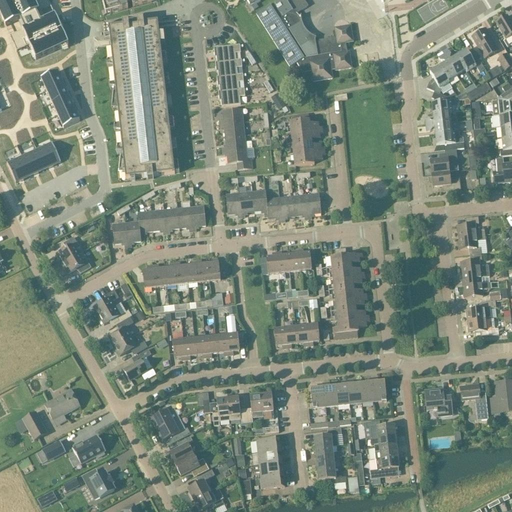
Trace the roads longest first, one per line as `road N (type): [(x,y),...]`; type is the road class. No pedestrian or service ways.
road 1 (residential): [(21,237),(105,193),(77,0)]
road 2 (residential): [(439,213),(416,205),(406,53),(491,0)]
road 3 (residential): [(220,247),(197,42)]
road 4 (residential): [(54,305),(145,255),(220,247)]
road 5 (residential): [(388,362),(374,232),(347,234)]
road 6 (residential): [(455,364),(439,213)]
road 7 (residential): [(258,375),(174,383),(118,411)]
road 8 (residential): [(424,511),(405,369)]
road 9 (residential): [(258,375),(234,246)]
road 10 (residential): [(347,234),(333,108)]
road 11 (residential): [(118,411),(54,305)]
